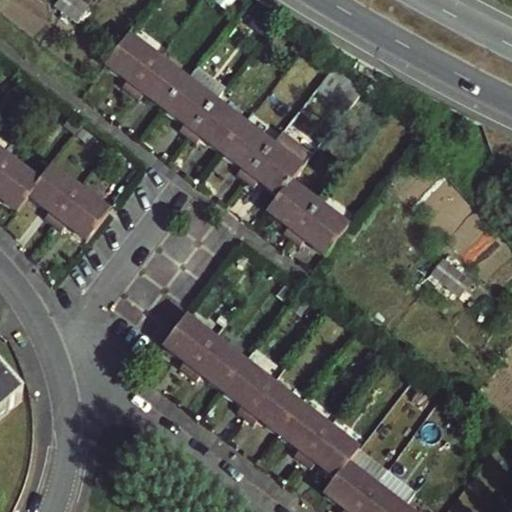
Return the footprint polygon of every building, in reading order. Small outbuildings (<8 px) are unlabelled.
[(121,89),(131,96),(159,61),(130,39),(106,69),(126,83),(121,89)] [(159,61),(131,96),(140,103),(144,98),(163,113),(187,83),(159,61)] [(178,133),(188,140),(216,105),(187,83),(163,113),(182,127),(178,133)] [(216,105),(188,140),(196,147),(201,141),(220,156),(244,126),(216,105)] [(273,148),(244,126),(220,156),(240,171),(236,177),(245,184),(273,149),(273,148)] [(273,149),(245,184),(254,190),(258,185),(278,200),(290,184),(301,170),(273,148),(273,149)] [(0,154),(0,177),(11,163),(0,154)] [(41,186),(11,163),(0,177),(0,201),(18,216),(30,200),(41,186)] [(54,228),(81,194),(52,171),(41,186),(30,200),(48,215),(44,220),(54,228)] [(319,207),(290,184),(278,200),(266,215),(286,230),(282,236),(292,243),(319,207)] [(109,215),(81,194),(54,228),(62,235),(67,229),(87,245),(109,215)] [(349,230),(319,207),(292,243),(301,250),(305,245),(324,260),(349,230)] [(451,259),(436,273),(459,298),(474,284),(451,259)] [(216,344),(216,343),(186,321),(163,350),(184,366),(180,371),(189,378),(216,344)] [(244,365),(216,343),(216,344),(189,378),(197,384),(201,379),(221,394),(244,366),(244,365)] [(237,414),(245,420),(272,386),(244,365),(244,366),(221,394),(241,410),(237,414)] [(0,374),(0,420),(23,400),(0,374)] [(272,386),(245,420),(254,427),(257,422),(278,438),(301,408),(272,386)] [(295,459),(302,465),(329,430),(301,408),(278,438),(299,453),(295,459)] [(329,430),(302,465),(311,471),(315,466),(335,481),(346,467),(358,452),(329,430)] [(357,511),(375,489),(346,467),(335,481),(323,496),(343,511),(357,511)] [(405,511),(375,489),(357,511),(404,511),(405,511)]
